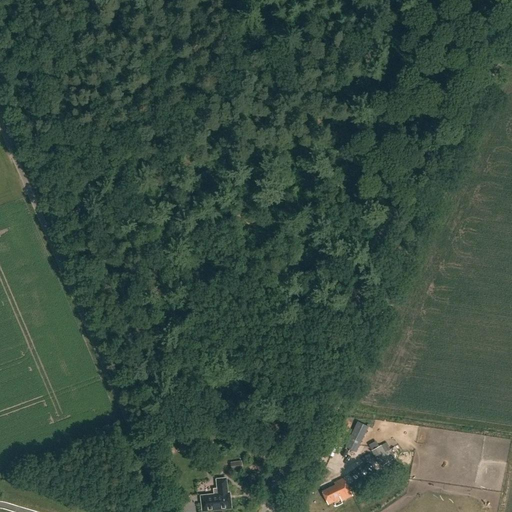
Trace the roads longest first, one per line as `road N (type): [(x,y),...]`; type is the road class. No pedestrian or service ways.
road 1 (tertiary): [(286,511),(511,25)]
road 2 (unclassified): [(0,122),(166,511)]
